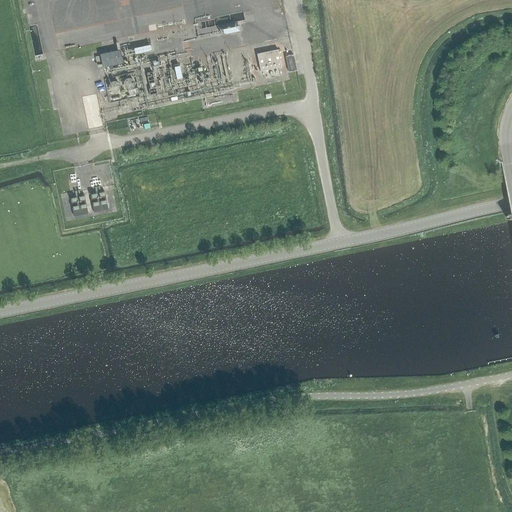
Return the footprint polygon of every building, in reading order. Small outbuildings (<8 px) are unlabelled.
[(227,32),(243,31),(242,22),(226,23),(227,32)] [(154,44),(138,47),(140,53),(155,49),(154,44)] [(123,64),(120,50),(99,54),(99,56),(95,57),(96,65),(101,64),(102,68),(123,64)] [(260,72),(281,68),(278,50),(256,54),(260,72)] [(297,71),(293,55),(285,56),(288,72),(297,71)] [(124,81),(123,84),(124,86),(126,88),(128,89),(131,88),(133,86),(134,84),(133,81),(131,79),(128,78),(126,79),(124,81)] [(109,84),(108,87),(109,89),(111,91),(114,92),(116,91),(118,89),(119,87),(118,84),(116,82),(114,81),(111,82),(109,84)] [(104,125),(98,93),(84,96),(90,128),(104,125)] [(107,210),(104,191),(90,194),(93,213),(107,210)] [(87,214),(84,195),(70,198),(73,216),(87,214)]
